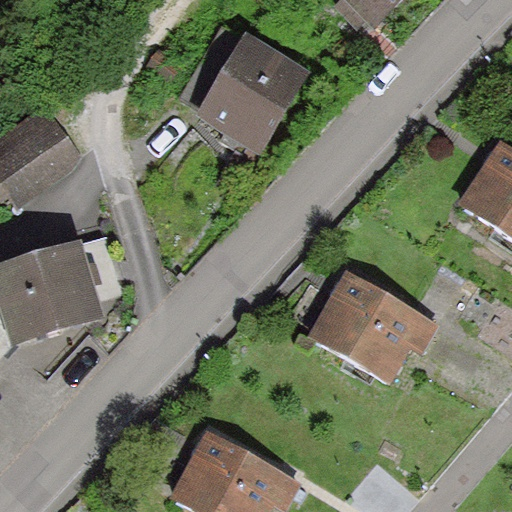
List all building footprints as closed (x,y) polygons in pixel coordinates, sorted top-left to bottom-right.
[(0,0),(0,26),(28,0),(0,0)] [(374,48),(420,0),(328,0),(327,2),(374,48)] [(309,92),(244,54),(196,135),(262,173),(309,92)] [(84,157),(49,111),(0,147),(0,179),(19,205),(84,157)] [(511,149),(503,145),(464,207),(511,237),(511,149)] [(106,319),(83,247),(0,274),(0,299),(4,311),(16,348),(106,319)] [(438,330),(345,276),(305,343),(389,392),(413,350),(423,356),(438,330)] [(288,511),(304,484),(213,433),(176,500),(196,511),(275,511),(278,508),(284,511),(288,511)]
